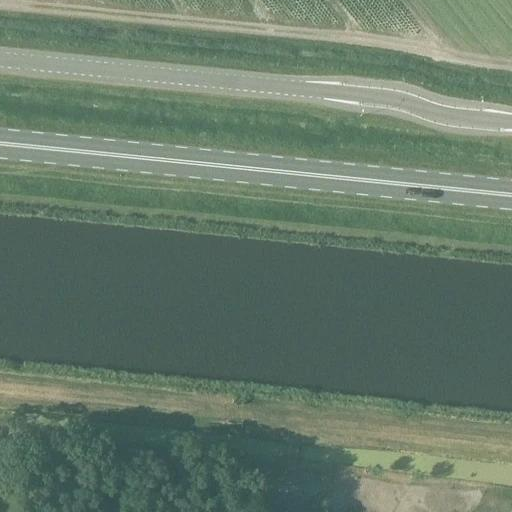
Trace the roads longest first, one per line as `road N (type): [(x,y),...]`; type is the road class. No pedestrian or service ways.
road 1 (unclassified): [(0,61),(374,97),(441,116),(511,123)]
road 2 (primary): [(511,195),(0,144)]
